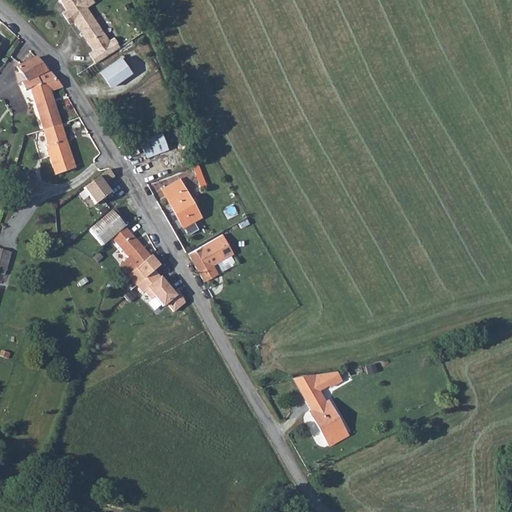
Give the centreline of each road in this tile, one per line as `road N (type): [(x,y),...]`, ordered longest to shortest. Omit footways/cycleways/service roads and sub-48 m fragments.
road 1 (residential): [(0,5),(46,49),(194,289)]
road 2 (unclassified): [(194,289),(323,511)]
road 3 (track): [(127,511),(0,471)]
